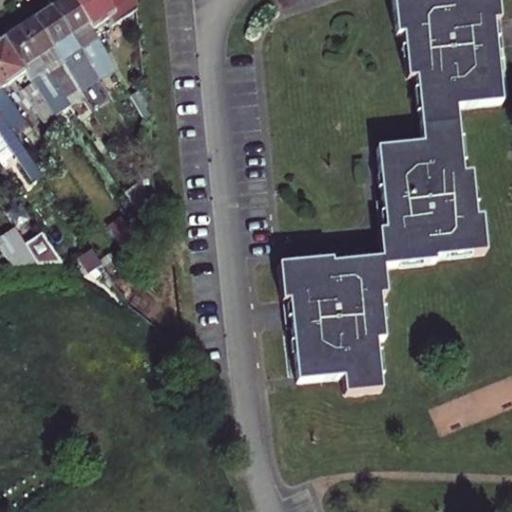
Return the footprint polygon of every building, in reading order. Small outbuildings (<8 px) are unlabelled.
[(92,30),(72,0),(63,0),(52,8),(97,81),(115,70),(92,30)] [(118,20),(105,0),(72,0),(92,30),(112,17),(115,22),(118,20)] [(105,0),(118,20),(136,9),(134,0),(105,0)] [(497,108),(496,100),(490,54),(489,43),(487,26),(493,25),(490,0),(433,0),(388,5),(392,39),(399,39),(403,82),(412,81),(418,150),(373,155),(380,223),(381,236),(378,238),(380,265),(330,270),(329,265),(275,271),(279,307),(285,307),(294,386),(340,381),(342,400),(378,396),(372,346),(380,345),(376,301),(384,300),(382,272),(431,268),(431,263),(482,258),(479,223),(471,224),(467,179),(458,180),(451,114),(475,111),(497,108)] [(33,20),(82,95),(99,84),(97,81),(52,8),(33,20)] [(33,20),(19,30),(48,74),(57,68),(61,73),(58,76),(75,103),(75,111),(82,122),(95,115),(82,95),(33,20)] [(2,41),(24,73),(29,80),(39,72),(43,78),(48,74),(19,30),(2,41)] [(0,89),(24,73),(2,41),(0,42),(0,89)] [(54,116),(49,108),(35,88),(31,83),(20,91),(43,124),(54,116)] [(35,88),(49,108),(57,102),(43,83),(35,88)] [(144,91),(132,98),(143,119),(148,126),(144,91)] [(9,114),(2,119),(18,142),(24,137),(9,114)] [(2,119),(0,115),(0,128),(35,181),(42,177),(18,142),(2,119)] [(150,144),(148,126),(143,119),(127,129),(139,148),(148,145),(150,144)] [(476,145),(510,147),(510,125),(477,124),(476,145)] [(157,215),(146,222),(161,246),(157,216),(157,215)] [(48,245),(43,238),(37,243),(41,249),(48,245)] [(101,265),(92,251),(79,259),(89,273),(101,265)] [(32,258),(5,255),(12,267),(40,271),(32,258)] [(40,271),(68,275),(61,264),(32,258),(40,271)]
